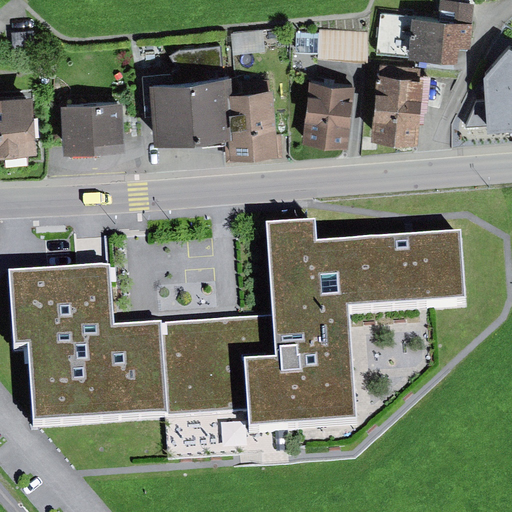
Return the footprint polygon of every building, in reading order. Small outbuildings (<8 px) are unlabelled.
[(411,12),(380,9),(376,48),(409,51),(410,46),(457,51),(458,38),(469,39),(472,0),(439,0),(439,11),(412,9),(411,12)] [(34,28),(12,29),(13,42),(35,41),(34,28)] [(263,28),(232,30),(233,50),(265,48),(263,28)] [(320,32),(296,31),(295,50),(317,51),(317,56),(366,60),(368,32),(320,29),(320,32)] [(511,39),(509,38),(484,63),(487,98),(476,99),(467,121),(511,117),(511,39)] [(179,71),(151,73),(154,133),(232,126),(228,85),(227,68),(222,68),(220,42),(179,45),(171,51),(179,71)] [(380,59),(379,66),(419,70),(419,63),(380,59)] [(379,66),(376,66),(371,130),(418,134),(423,70),(419,70),(379,66)] [(355,81),(309,77),(303,137),(349,141),(355,81)] [(273,82),(228,85),(232,126),(233,147),(278,143),(273,82)] [(0,143),(36,141),(32,87),(0,88),(0,143)] [(124,97),(62,100),(64,145),(126,142),(124,97)] [(466,296),(462,233),(316,242),(315,221),(267,224),(274,315),(276,358),(245,360),(249,409),(250,424),(356,417),(348,304),(466,296)] [(34,421),(165,413),(159,324),(114,327),(110,264),(9,271),(14,346),(29,345),(34,421)] [(276,358),(274,315),(159,324),(165,413),(249,409),(245,360),(276,358)]
